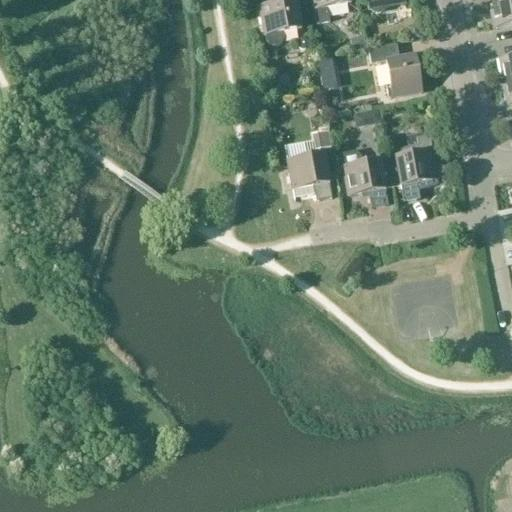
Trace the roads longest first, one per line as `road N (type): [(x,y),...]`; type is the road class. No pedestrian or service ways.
road 1 (residential): [(315,248),(487,219)]
road 2 (residential): [(479,168),(448,0)]
